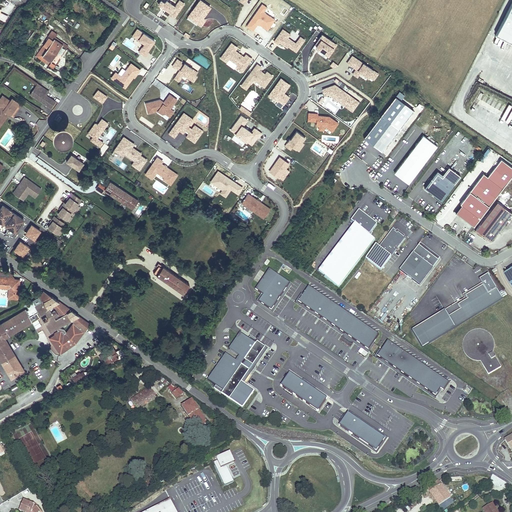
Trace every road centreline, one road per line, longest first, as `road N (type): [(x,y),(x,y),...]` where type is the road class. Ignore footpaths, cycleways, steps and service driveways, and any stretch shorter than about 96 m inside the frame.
road 1 (tertiary): [(240,425),(0,254)]
road 2 (residential): [(248,175),(300,100),(298,78),(237,34),(220,32),(198,46),(177,42)]
road 3 (residential): [(248,175),(215,155),(171,153),(134,125),(131,102),(177,42)]
road 4 (unclassified): [(429,416),(386,397),(238,297)]
road 5 (unclassified): [(352,171),(474,257),(491,261),(511,251)]
road 6 (residential): [(0,189),(95,56)]
road 7 (residential): [(238,297),(283,214),(280,201),(248,175)]
road 8 (primary): [(414,481),(370,476),(327,445),(286,443)]
